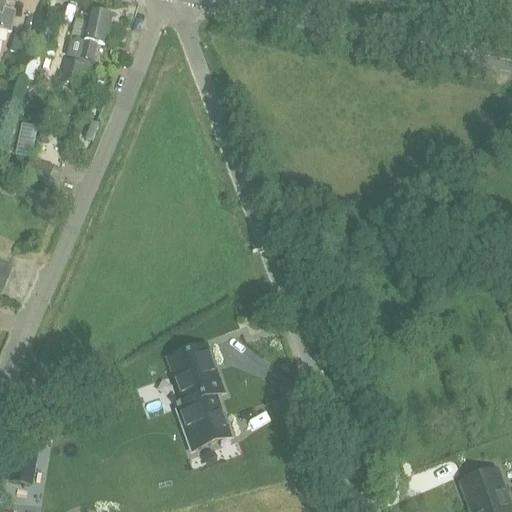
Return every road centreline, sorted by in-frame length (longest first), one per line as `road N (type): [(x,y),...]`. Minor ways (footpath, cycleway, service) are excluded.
road 1 (unclassified): [(363,511),(172,0)]
road 2 (unclassified): [(0,396),(166,0)]
road 3 (tertiary): [(511,63),(209,0)]
